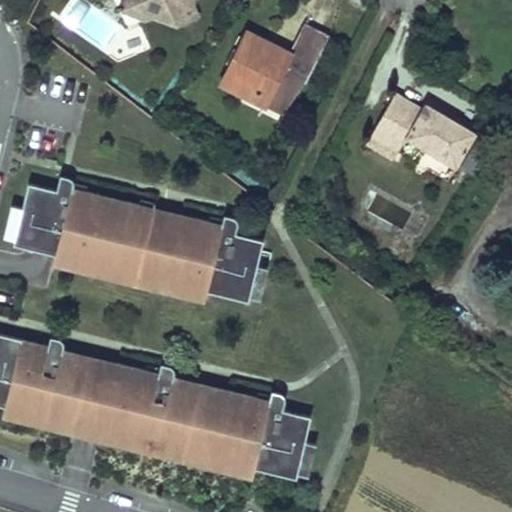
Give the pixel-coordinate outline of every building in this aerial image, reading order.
[(136,0),(121,0),(118,8),(141,17),(143,17),(136,0)] [(136,0),(143,17),(151,14),(176,23),(198,16),(196,8),(198,0),(136,0)] [(239,82),(266,97),(262,104),(279,113),(303,80),(329,34),(307,22),(289,54),(286,60),(258,45),(261,38),(248,31),(240,46),(236,44),(227,62),(230,64),(231,64),(221,82),(235,90),(239,82)] [(289,54),(261,38),(258,45),(286,60),(289,54)] [(239,82),(235,90),(262,104),(266,97),(239,82)] [(445,171),(468,133),(420,103),(417,107),(391,91),(365,132),(391,148),(395,140),(445,171)] [(391,148),(365,132),(360,141),(386,156),(391,148)] [(247,295),(264,234),(236,226),(239,217),(239,216),(239,214),(239,213),(239,212),(238,212),(237,211),(236,211),(225,208),(221,222),(209,219),(210,213),(183,206),(181,211),(140,200),(142,194),(87,180),(85,185),(74,182),(76,172),(76,170),(76,169),(74,168),(62,163),(58,178),(31,170),(24,195),(19,194),(10,225),(15,226),(13,230),(55,242),(54,246),(135,269),(136,265),(247,295)] [(273,400),(275,394),(247,386),(245,392),(165,369),(167,363),(139,355),(137,361),(0,321),(0,398),(67,418),(68,413),(95,421),(93,425),(245,468),(246,464),(287,476),(289,471),(293,473),(302,441),(297,440),(305,415),(284,409),(285,403),(273,400)]
